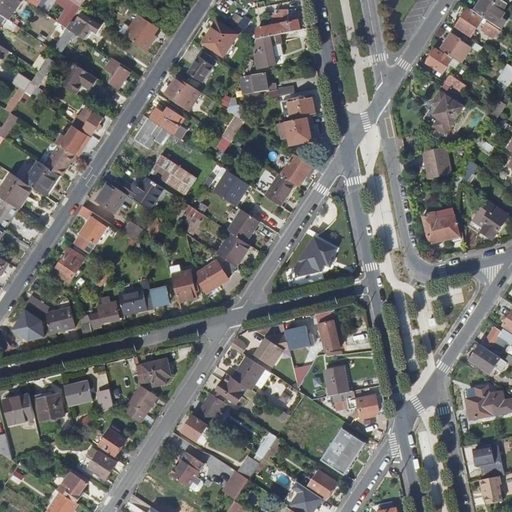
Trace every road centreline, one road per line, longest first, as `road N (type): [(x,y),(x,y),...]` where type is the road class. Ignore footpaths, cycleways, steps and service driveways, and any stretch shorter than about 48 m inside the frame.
road 1 (unclassified): [(0,311),(206,0)]
road 2 (unclassified): [(0,372),(236,318)]
road 3 (unclassified): [(107,511),(236,318)]
road 4 (tertiary): [(467,265),(435,272),(417,266),(379,98)]
road 5 (unclassified): [(236,318),(347,150)]
road 6 (tertiary): [(316,0),(347,150)]
road 7 (unclassified): [(236,318),(374,285)]
road 8 (tertiary): [(374,285),(402,420)]
road 9 (tertiary): [(347,150),(374,285)]
road 10 (tertiary): [(464,511),(437,376)]
